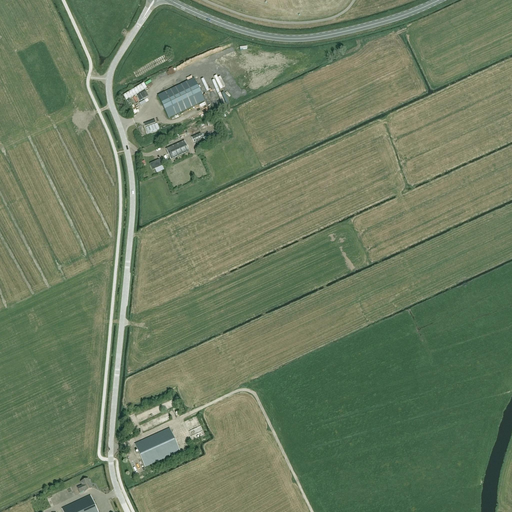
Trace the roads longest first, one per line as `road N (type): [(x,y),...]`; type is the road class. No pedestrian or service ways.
road 1 (tertiary): [(127,511),(111,445),(132,190),(109,79),(155,0)]
road 2 (track): [(311,511),(252,392),(239,390),(111,445)]
road 3 (secondary): [(170,0),(227,25),(301,38),(438,0)]
